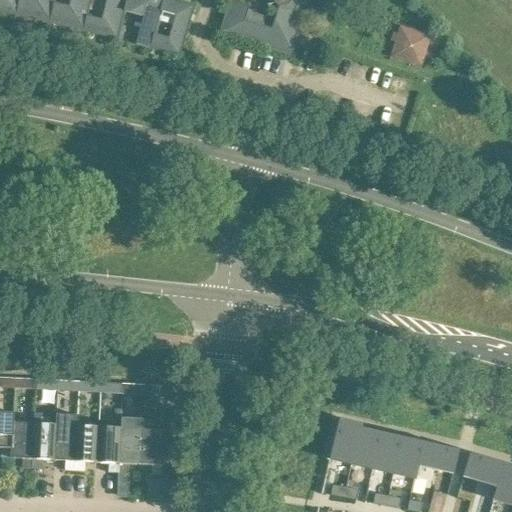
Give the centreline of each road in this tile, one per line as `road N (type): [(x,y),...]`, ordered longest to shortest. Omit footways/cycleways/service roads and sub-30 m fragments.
road 1 (tertiary): [(225,297),(338,315),(511,360)]
road 2 (tertiary): [(511,248),(245,159)]
road 3 (tertiary): [(245,159),(0,102)]
road 4 (tertiary): [(0,270),(225,297)]
road 5 (residential): [(200,511),(225,297)]
road 6 (unclassified): [(245,159),(262,86),(215,62),(204,46)]
road 7 (unclassified): [(225,297),(245,159)]
